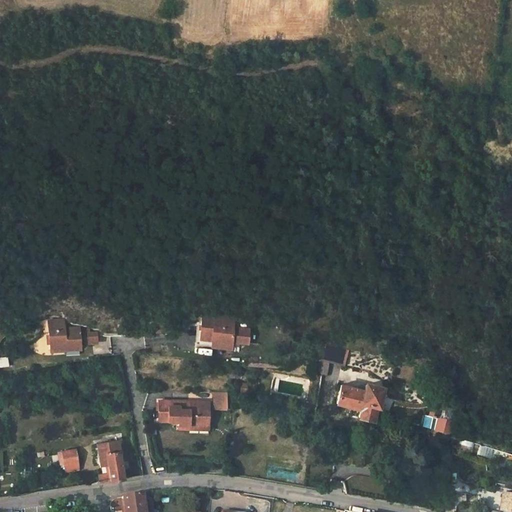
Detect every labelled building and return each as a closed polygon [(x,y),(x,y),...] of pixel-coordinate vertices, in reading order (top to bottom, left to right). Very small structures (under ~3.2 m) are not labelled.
[(234,318),(203,314),(200,339),(211,340),(231,343),(231,341),(248,343),(250,329),(233,328),(234,318)] [(50,348),(66,348),(65,344),(80,344),(80,343),(97,343),(98,337),(90,337),(90,333),(80,334),(80,331),(66,332),(65,323),(50,323),(50,348)] [(230,349),(231,343),(211,340),(211,347),(230,349)] [(317,374),(327,376),(330,361),(342,364),(345,347),(324,342),(317,374)] [(365,391),(341,385),(337,403),(360,409),(358,417),(372,420),(380,388),(366,385),(365,391)] [(213,410),(226,410),(226,392),(213,392),(213,410)] [(209,402),(159,401),(159,422),(178,422),(178,429),(198,430),(198,426),(209,426),(209,402)] [(454,408),(432,402),(428,415),(440,418),(440,416),(452,419),(454,408)] [(437,419),(429,416),(426,427),(450,434),(451,426),(437,422),(437,419)] [(99,484),(123,480),(116,440),(93,444),(98,471),(97,471),(99,484)] [(60,473),(77,471),(75,449),(57,451),(60,473)] [(511,511),(511,499),(511,493),(500,492),(497,511),(494,511),(489,511),(488,511),(511,511)] [(144,511),(144,502),(142,493),(122,496),(124,511),(144,511)] [(152,511),(150,501),(144,502),(144,511),(152,511)]
